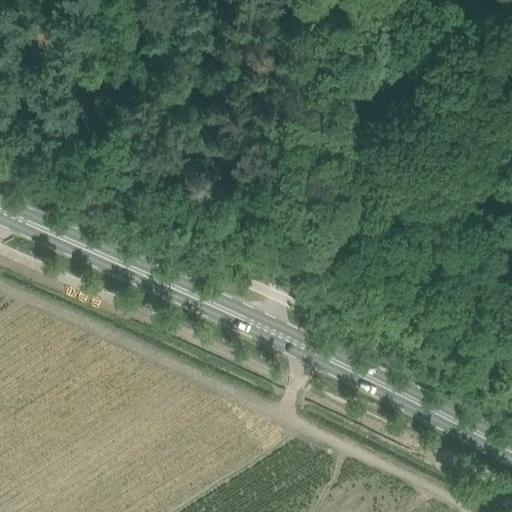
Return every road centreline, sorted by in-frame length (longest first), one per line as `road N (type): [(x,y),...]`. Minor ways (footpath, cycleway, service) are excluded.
road 1 (track): [(295,0),(272,299)]
road 2 (primary): [(267,330),(0,211)]
road 3 (primary): [(511,453),(267,330)]
